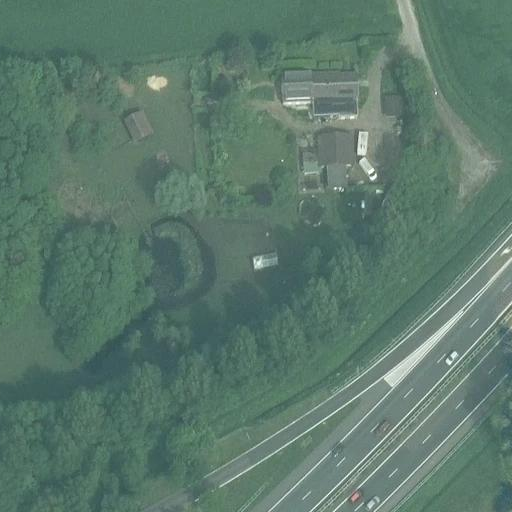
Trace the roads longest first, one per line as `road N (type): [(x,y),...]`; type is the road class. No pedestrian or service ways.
road 1 (unclassified): [(401,0),(432,88),(475,162),(472,189),(302,359),(44,511)]
road 2 (motorway): [(511,262),(481,278),(349,395),(187,497)]
road 3 (motorway): [(511,280),(290,511)]
road 4 (motorway): [(354,511),(511,348)]
